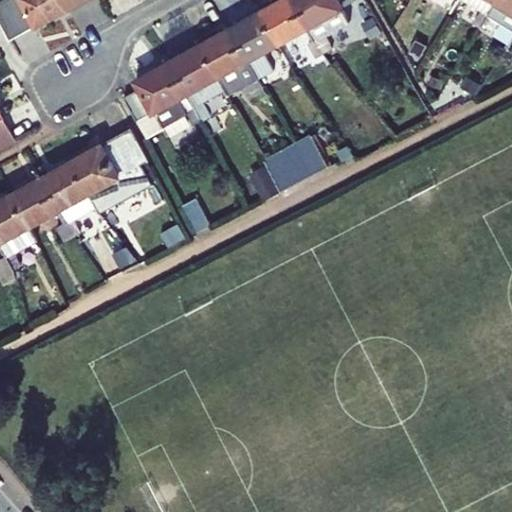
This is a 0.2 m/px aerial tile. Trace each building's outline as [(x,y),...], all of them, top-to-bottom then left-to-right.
[(5,0),(0,3),(0,21),(10,40),(68,9),(62,0),(5,0)] [(62,0),(68,9),(83,0),(62,0)] [(280,0),(261,11),(279,43),(309,27),(294,0),(280,0)] [(294,0),(309,27),(317,40),(324,54),(334,48),(326,35),(352,21),(344,7),(355,0),(294,0)] [(465,0),(483,11),(475,23),(482,27),(489,16),(498,0),(465,0)] [(511,0),(498,0),(489,16),(511,29),(511,0)] [(259,78),(275,69),(265,51),(279,43),(261,11),(231,27),(259,78)] [(202,44),(219,76),(227,89),(230,94),(259,78),(231,27),(202,44)] [(317,40),(310,44),(317,58),(324,54),(317,40)] [(172,60),(204,119),(211,116),(204,102),(227,89),(219,76),(202,44),(172,60)] [(141,88),(125,97),(147,138),(190,114),(195,125),(204,119),(172,60),(136,79),(141,88)] [(0,147),(17,138),(4,115),(0,117),(0,147)] [(151,160),(133,127),(73,160),(90,193),(121,176),(151,160)] [(296,145),(313,175),(331,166),(314,136),(296,145)] [(296,145),(266,161),(283,191),(313,175),(296,145)] [(90,193),(73,160),(43,177),(60,209),(68,223),(75,236),(82,232),(75,220),(98,207),(97,206),(90,193)] [(252,173),(267,200),(281,193),(266,166),(252,173)] [(90,193),(97,206),(118,194),(128,189),(121,176),(90,193)] [(43,177),(13,193),(30,226),(60,209),(43,177)] [(118,194),(126,208),(136,203),(128,189),(118,194)] [(30,226),(13,193),(0,199),(0,241),(0,242),(8,256),(15,269),(22,265),(15,252),(38,239),(30,226)] [(199,232),(214,224),(199,197),(184,205),(199,232)] [(58,228),(66,241),(75,236),(68,223),(58,228)] [(0,242),(0,260),(8,256),(0,242)] [(0,260),(0,262),(6,274),(15,269),(8,256),(0,260)]
